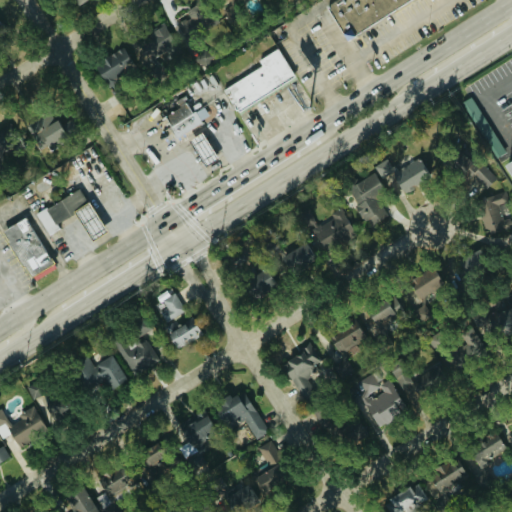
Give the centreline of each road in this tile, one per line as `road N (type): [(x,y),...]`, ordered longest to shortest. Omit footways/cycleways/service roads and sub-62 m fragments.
road 1 (residential): [(431,224),(0,499)]
road 2 (primary): [(188,240),(511,33)]
road 3 (residential): [(356,511),(211,293)]
road 4 (tertiary): [(160,207),(26,0)]
road 5 (residential): [(305,511),(511,380)]
road 6 (primary): [(511,0),(311,130)]
road 7 (primary): [(175,217),(0,327)]
road 8 (primary): [(311,130),(175,217)]
road 9 (residential): [(0,84),(130,0)]
road 10 (primary): [(405,102),(421,78),(511,20),(511,10)]
road 11 (primary): [(66,316),(188,240)]
